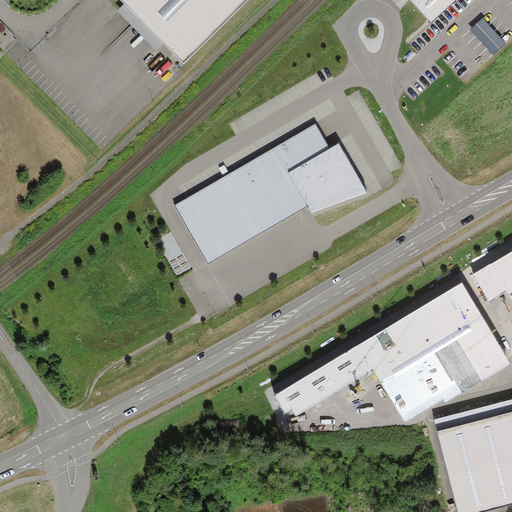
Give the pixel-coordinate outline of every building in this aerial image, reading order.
[(119,0),(179,61),(241,0),(119,0)] [(410,0),(431,22),(450,4),(454,0),(410,0)] [(496,57),(509,46),(484,20),(472,31),(496,57)] [(511,67),(496,83),(511,100),(511,67)] [(231,124),(238,136),(258,125),(251,113),(231,124)] [(172,205),(206,263),(305,208),(309,213),(366,191),(338,143),(328,148),(314,124),(172,205)] [(511,250),(491,263),(508,291),(511,298),(511,250)] [(508,291),(491,263),(473,274),(490,302),(508,291)] [(500,345),(462,283),(275,395),(286,413),(292,409),(369,363),(373,369),(396,407),(500,345)] [(511,364),(500,345),(396,407),(405,423),(444,400),(446,403),(511,364)] [(373,369),(369,363),(292,409),(296,416),(373,369)] [(438,429),(511,409),(511,397),(435,418),(438,429)] [(511,409),(438,429),(460,511),(470,511),(511,501),(511,409)]
